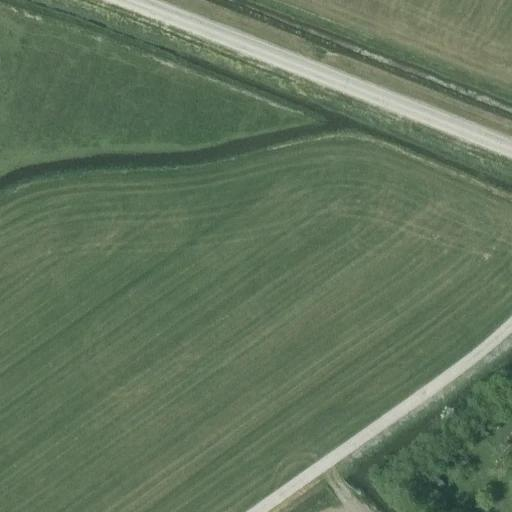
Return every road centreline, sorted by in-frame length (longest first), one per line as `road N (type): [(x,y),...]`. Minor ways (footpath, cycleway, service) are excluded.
road 1 (tertiary): [(511,148),(130,0)]
road 2 (unclassified): [(271,511),(483,356),(511,325)]
